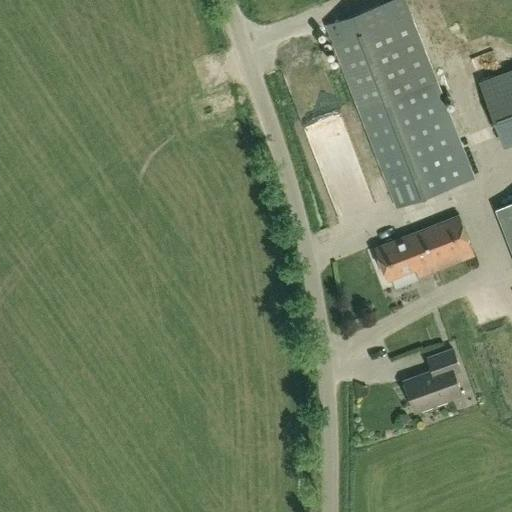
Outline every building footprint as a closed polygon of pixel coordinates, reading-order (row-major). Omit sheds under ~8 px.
[(474,177),(436,78),(404,0),(391,0),(326,26),(397,208),(474,177)] [(511,132),(511,73),(480,86),(500,137),(511,132)] [(511,202),(496,208),(511,249),(511,202)] [(475,255),(460,215),(376,248),(389,281),(417,270),(419,276),(475,255)] [(433,370),(405,380),(416,410),(462,394),(454,371),(460,368),(453,349),(429,357),(433,370)]
